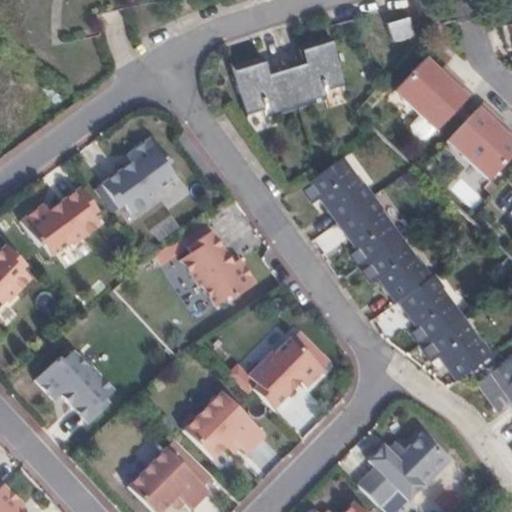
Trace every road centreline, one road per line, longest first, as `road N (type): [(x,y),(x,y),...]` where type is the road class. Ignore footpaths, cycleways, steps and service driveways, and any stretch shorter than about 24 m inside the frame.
road 1 (residential): [(164,65),(265,211),(404,386)]
road 2 (residential): [(0,175),(164,65)]
road 3 (unclassified): [(334,0),(239,28),(164,65)]
road 4 (residential): [(404,386),(276,511)]
road 5 (residential): [(404,386),(475,437),(511,481)]
road 6 (residential): [(88,511),(0,416)]
